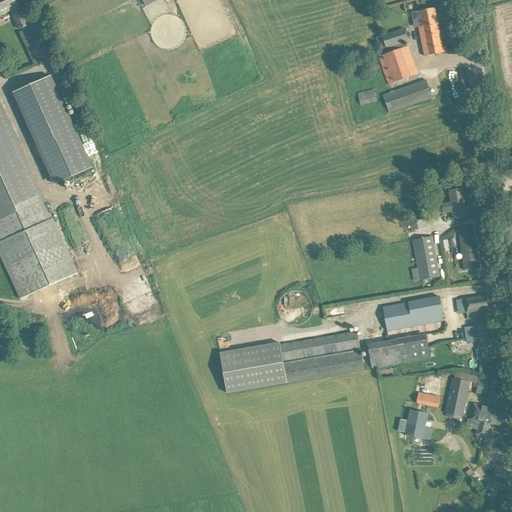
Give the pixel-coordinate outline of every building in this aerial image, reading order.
[(0,0),(0,14),(10,10),(19,29),(26,26),(18,7),(19,6),(15,0),(0,0)] [(422,26),(419,27),(425,56),(444,52),(435,8),(419,11),(422,26)] [(376,37),(379,50),(377,51),(389,85),(418,74),(407,46),(406,47),(405,42),(409,41),(405,28),(376,37)] [(17,91),(58,182),(91,167),(50,76),(17,91)] [(383,96),(389,113),(433,97),(426,80),(383,96)] [(358,93),(361,105),(377,101),(374,89),(358,93)] [(0,256),(19,299),(77,272),(52,218),(50,219),(42,201),(44,200),(0,100),(0,256)] [(421,184),(414,189),(419,197),(426,192),(421,184)] [(442,204),(444,213),(452,212),(453,219),(468,217),(463,189),(449,191),(451,203),(442,204)] [(459,229),(465,270),(469,269),(479,268),(473,226),(463,228),(459,229)] [(414,240),(419,268),(411,269),(414,281),(439,276),(431,237),(414,240)] [(383,307),(387,331),(444,320),(440,297),(383,307)] [(468,319),(488,316),(485,297),(465,300),(467,313),(468,319)] [(490,324),(465,327),(467,342),(478,341),(481,359),(485,359),(485,361),(490,361),(490,358),(491,358),(495,357),(490,324)] [(357,331),(280,345),(287,382),(364,369),(357,331)] [(397,339),(368,344),(372,368),(372,369),(376,368),(394,364),(401,363),(397,339)] [(280,343),(220,354),(227,394),(287,383),(287,382),(280,345),(280,343)] [(450,390),(445,414),(447,414),(451,415),(457,416),(460,417),(463,417),(468,392),(470,382),(468,382),(470,375),(456,372),(454,379),(453,378),(450,390)] [(487,404),(496,406),(500,392),(490,390),(487,404)] [(417,403),(438,407),(440,397),(419,393),(417,403)] [(479,422),(477,429),(476,435),(486,437),(488,430),(489,425),(493,409),(474,404),(470,420),(479,422)] [(493,409),(489,425),(499,428),(498,432),(505,434),(506,430),(508,430),(511,414),(493,409)] [(405,436),(431,441),(434,428),(426,426),(428,414),(410,410),(408,421),(400,419),(398,431),(406,433),(405,436)]
